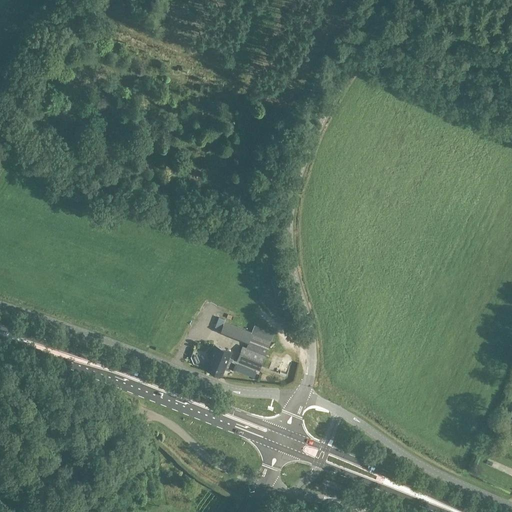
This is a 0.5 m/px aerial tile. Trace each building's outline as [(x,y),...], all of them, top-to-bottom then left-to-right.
[(273,333),(254,325),(247,347),(265,355),(273,333)] [(214,345),(205,369),(221,375),(224,366),(229,368),(232,362),(233,359),(228,357),(230,351),(214,345)] [(242,346),(236,361),(258,370),(265,355),(242,346)] [(229,368),(254,378),(256,372),(232,362),(229,368)] [(56,394),(47,390),(45,395),(54,399),(56,394)]
